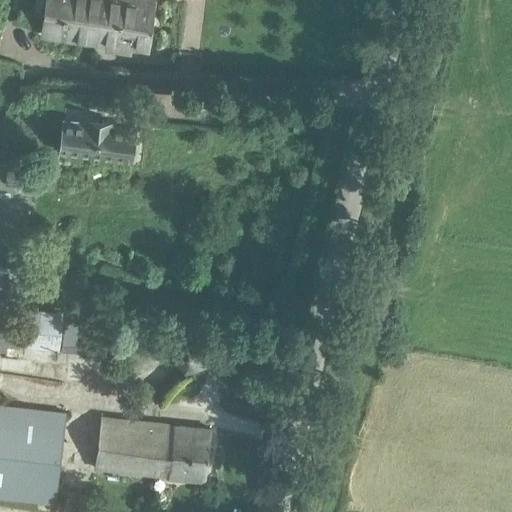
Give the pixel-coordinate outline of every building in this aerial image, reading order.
[(45,0),(42,35),(94,42),(99,0),(45,0)] [(99,0),(94,42),(115,44),(114,49),(130,51),(131,46),(148,48),(154,0),(99,0)] [(63,117),(58,153),(133,161),(137,125),(114,123),(115,120),(85,117),(85,119),(63,117)] [(5,184),(48,189),(51,165),(8,159),(7,163),(0,162),(0,179),(5,180),(5,184)] [(0,337),(18,340),(23,305),(0,301),(0,337)] [(65,329),(63,350),(98,353),(101,333),(65,329)] [(102,351),(163,355),(164,336),(103,332),(102,351)] [(0,404),(0,495),(56,501),(65,412),(0,404)] [(100,415),(95,466),(205,478),(210,427),(100,415)]
